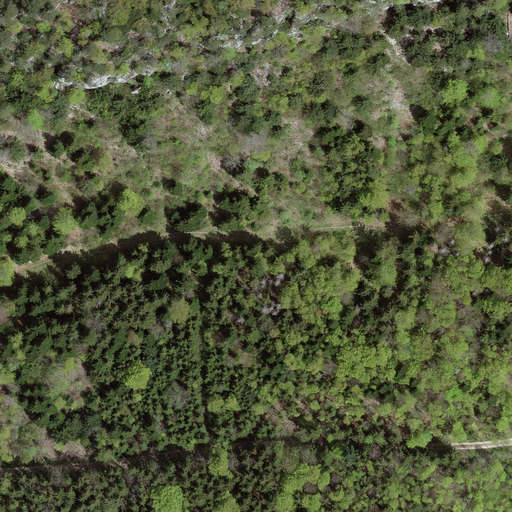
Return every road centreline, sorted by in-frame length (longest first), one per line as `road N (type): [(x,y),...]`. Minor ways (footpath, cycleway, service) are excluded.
road 1 (track): [(511,210),(410,228),(168,233),(0,281)]
road 2 (track): [(0,469),(79,468),(285,442),(511,440)]
